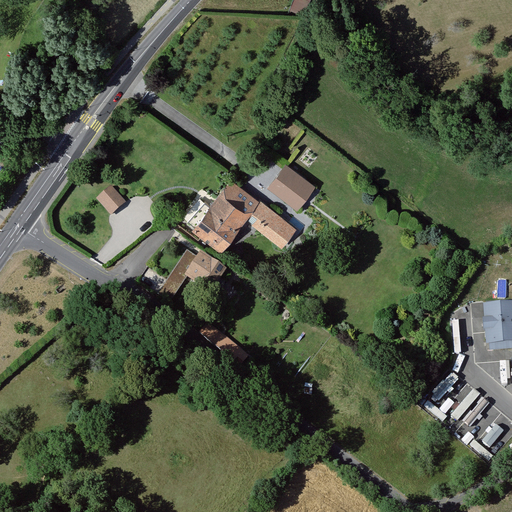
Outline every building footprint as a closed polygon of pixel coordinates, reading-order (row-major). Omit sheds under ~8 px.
[(308,0),(293,0),(289,10),(303,12),(308,0)] [(287,164),(268,187),(297,210),(316,186),(287,164)] [(248,220),(262,201),(232,178),(210,206),(205,201),(188,222),(193,226),(191,229),(222,253),(248,220)] [(111,186),(96,199),(111,216),(126,203),(111,186)] [(262,201),(248,220),(282,246),(296,228),(262,201)] [(227,272),(201,255),(185,279),(211,296),(227,272)] [(489,348),(511,347),(511,301),(488,302),(489,348)] [(248,357),(208,325),(201,334),(241,366),(248,357)]
